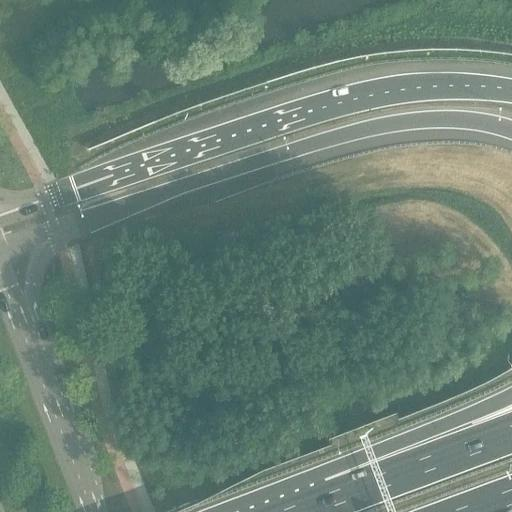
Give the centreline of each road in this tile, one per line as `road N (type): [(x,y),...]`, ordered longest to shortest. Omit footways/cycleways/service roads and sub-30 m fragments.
road 1 (motorway): [(511,91),(434,87),(371,96),(0,217)]
road 2 (motorway): [(59,231),(378,127),(445,119),(511,131)]
road 3 (motorway): [(511,396),(328,501)]
road 4 (motorway): [(511,435),(328,501)]
road 5 (secondary): [(93,511),(24,335)]
